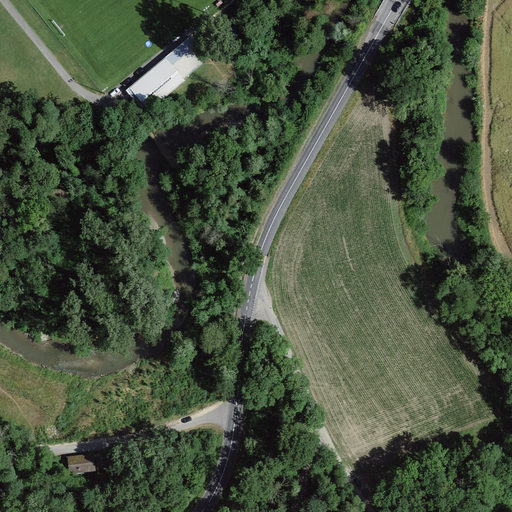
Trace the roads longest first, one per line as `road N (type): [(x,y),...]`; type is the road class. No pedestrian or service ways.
road 1 (tertiary): [(201,511),(227,462),(258,257),(397,0)]
road 2 (track): [(233,0),(101,102),(78,92),(4,0)]
road 3 (track): [(0,466),(236,410)]
